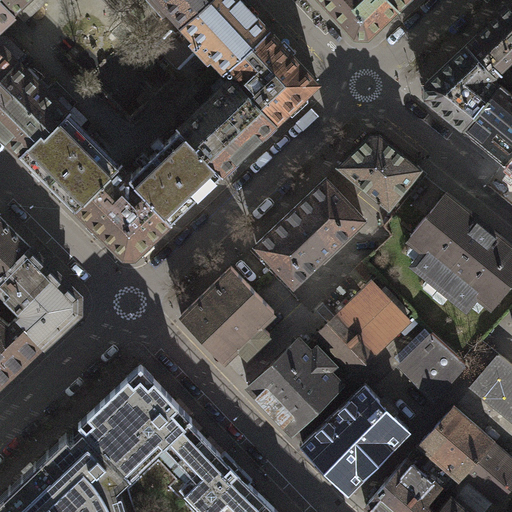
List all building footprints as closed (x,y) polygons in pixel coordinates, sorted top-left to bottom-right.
[(0,0),(0,23),(13,11),(2,0),(0,0)] [(2,0),(13,11),(25,0),(2,0)] [(45,0),(25,0),(13,11),(23,22),(46,1),(45,0)] [(207,0),(154,0),(165,11),(169,7),(183,22),(207,0)] [(225,68),(228,66),(268,29),(241,0),(207,0),(183,22),(196,35),(190,40),(208,59),(213,55),(225,68)] [(323,0),(356,35),(369,35),(406,0),(323,0)] [(511,1),(511,0),(509,0),(493,16),(464,43),(491,71),(511,53),(511,1)] [(318,81),(268,29),(228,66),(234,77),(276,119),(318,81)] [(486,77),(491,71),(464,43),(422,81),(422,88),(422,95),(454,121),(461,127),(496,84),(486,77)] [(0,75),(15,61),(0,45),(0,75)] [(0,133),(19,152),(39,132),(43,135),(67,112),(15,61),(0,75),(0,133)] [(219,172),(276,119),(234,77),(178,129),(219,172)] [(511,97),(496,84),(461,127),(501,160),(503,158),(511,147),(511,97)] [(19,152),(74,207),(114,167),(118,163),(67,112),(43,135),(39,132),(19,152)] [(170,219),(219,172),(178,129),(125,176),(170,219)] [(366,135),(339,164),(388,203),(418,167),(380,133),(366,135)] [(511,147),(503,158),(511,164),(511,147)] [(133,256),(170,219),(125,176),(114,167),(74,207),(124,256),(133,256)] [(325,177),(257,241),(293,280),(362,216),(325,177)] [(511,272),(511,245),(445,191),(409,235),(424,247),(413,261),(464,301),(474,289),(489,301),(511,272)] [(0,271),(28,243),(0,214),(0,271)] [(0,290),(22,312),(17,317),(41,344),(76,310),(77,292),(28,243),(0,271),(0,290)] [(272,310),(229,266),(178,315),(223,361),(237,347),(245,355),(269,332),(259,322),(272,310)] [(370,279),(315,332),(334,352),(350,368),(354,371),(408,318),(370,279)] [(0,379),(41,344),(17,317),(9,322),(0,314),(0,379)] [(464,363),(432,331),(400,362),(434,397),(464,363)] [(310,350),(297,336),(249,383),(293,428),(342,381),(339,378),(350,368),(334,352),(327,358),(315,345),(310,350)] [(511,363),(498,351),(473,382),(511,414),(511,363)] [(79,421),(82,424),(129,472),(161,445),(188,418),(192,415),(141,362),(79,421)] [(406,428),(364,385),(305,440),(348,485),(406,428)] [(490,439),(453,407),(421,443),(450,469),(457,475),(464,468),(486,443),(490,439)] [(288,511),(286,511),(279,511),(248,479),(251,475),(241,465),(235,470),(229,462),(234,457),(225,448),(220,454),(188,418),(161,445),(196,479),(186,490),(207,511),(228,511),(229,511),(288,511)] [(0,511),(127,511),(123,499),(129,472),(82,424),(70,435),(65,433),(0,495),(0,511)] [(424,499),(450,469),(421,443),(366,505),(374,511),(425,511),(431,506),(424,499)] [(511,476),(511,466),(486,443),(464,468),(495,496),(511,476)] [(480,511),(495,496),(464,468),(457,475),(445,489),(450,494),(470,511),(480,511)] [(470,511),(450,494),(436,510),(431,506),(425,511),(470,511)]
